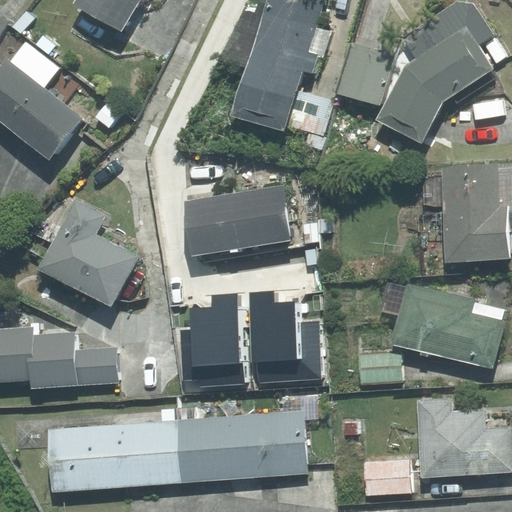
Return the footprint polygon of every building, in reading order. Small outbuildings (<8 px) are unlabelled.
[(146,0),(85,0),(81,7),(129,32),(146,0)] [(331,57),(339,28),(322,23),(328,0),(269,0),(237,116),(291,131),(307,73),(318,76),(324,56),(331,57)] [(472,27),(413,61),(383,119),(432,144),(454,101),(500,66),(472,27)] [(400,53),(357,42),(342,95),(385,107),(400,53)] [(9,61),(0,73),(0,114),(61,158),(90,117),(9,61)] [(511,206),(507,206),(506,165),(450,166),(452,258),(511,257),(511,206)] [(294,187),(191,203),(200,256),(302,240),(294,187)] [(102,236),(112,215),(80,200),(47,268),(120,304),(144,256),(102,236)] [(307,252),(284,255),(286,274),(309,272),(307,252)] [(195,258),(168,261),(174,305),(201,302),(195,258)] [(481,300),(394,280),(386,317),(404,321),(398,348),(498,371),(511,312),(480,304),(481,300)] [(37,390),(85,391),(85,385),(124,387),(125,348),(84,347),(84,335),(46,334),(47,318),(0,316),(0,380),(37,381),(37,390)] [(406,351),(362,353),(363,385),(407,383),(406,351)] [(492,409),(457,409),(457,398),(421,398),(423,476),(511,473),(511,426),(492,427),(492,409)] [(309,411),(183,420),(187,483),(314,474),(309,411)] [(183,420),(56,429),(60,492),(187,483),(183,420)] [(415,457),(369,457),(369,496),(415,495),(415,457)]
